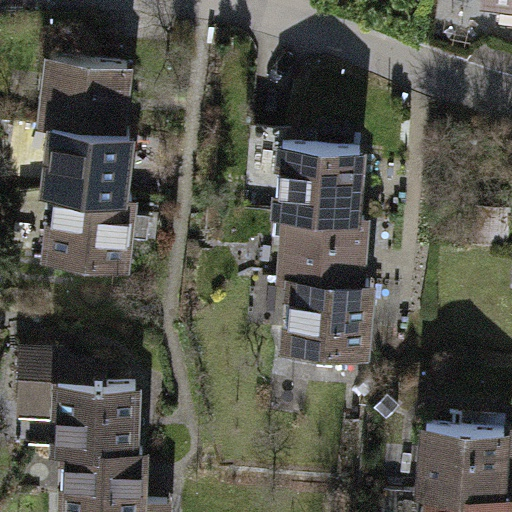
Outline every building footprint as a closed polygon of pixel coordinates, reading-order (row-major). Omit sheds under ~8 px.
[(45,117),(53,117),(120,125),(128,58),(53,50),(45,117)] [(45,184),(56,186),(121,193),(129,126),(120,125),(53,117),(45,184)] [(279,208),(288,208),(357,213),(359,187),(362,143),(284,137),(279,208)] [(131,194),(121,193),(56,186),(49,250),(124,259),(127,232),(146,234),(149,211),(130,208),(131,194)] [(283,272),(292,272),(361,277),(363,255),(366,214),(357,213),(288,208),(283,272)] [(374,278),(361,277),(292,272),(287,342),(369,347),(372,303),(374,278)] [(56,444),(67,444),(135,446),(136,378),(105,377),(105,356),(65,355),(65,347),(23,346),(22,405),(57,406),(56,444)] [(423,489),(432,489),(508,493),(511,493),(511,447),(505,448),(506,423),(427,419),(423,489)] [(144,446),(135,446),(67,444),(65,511),(168,511),(169,496),(143,496),(144,446)] [(506,511),(508,493),(432,489),(430,511),(506,511)]
